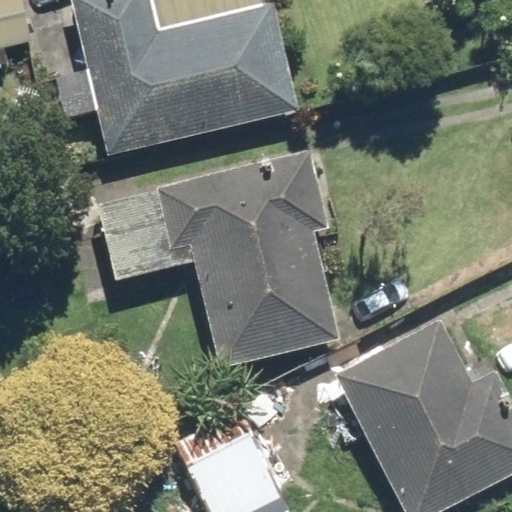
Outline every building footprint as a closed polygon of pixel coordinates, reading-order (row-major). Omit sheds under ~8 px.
[(0,0),(0,48),(28,41),(17,0),(0,0)] [(78,0),(116,157),(303,114),(275,0),(78,0)] [(328,231),(315,156),(103,192),(118,279),(195,266),(213,368),(338,347),(318,233),(328,231)] [(442,320),(338,374),(409,511),(425,511),(511,467),(511,392),(500,370),(475,384),(442,320)] [(184,469),(202,511),(252,511),(282,499),(254,438),(184,469)]
